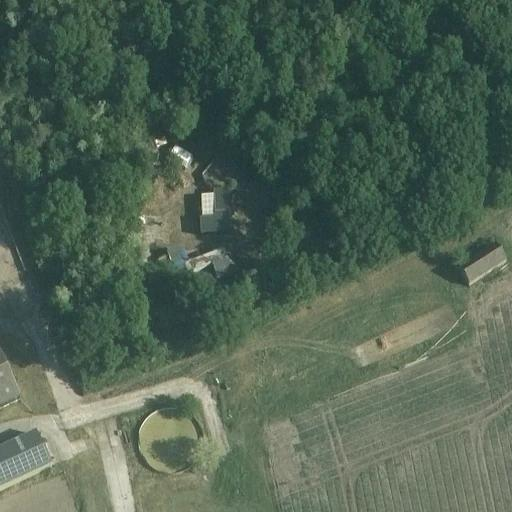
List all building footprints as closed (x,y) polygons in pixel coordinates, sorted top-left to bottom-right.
[(201,237),(215,236),(214,227),(229,225),(227,210),(198,213),(201,237)] [(200,271),(216,272),(218,242),(202,241),(200,271)] [(136,244),(137,259),(178,258),(177,242),(136,244)] [(458,271),(468,288),(506,265),(495,248),(458,271)] [(0,410),(20,402),(0,359),(0,410)] [(212,453),(212,447),(212,439),(209,432),(207,427),(202,421),(196,417),(191,414),(184,411),(178,411),(170,411),(164,413),(158,416),(152,420),(147,426),(143,432),(141,439),(140,446),(141,452),(142,458),(145,465),(150,471),(154,475),(161,479),(169,482),(175,483),(183,482),(189,480),(196,476),(202,472),(207,466),(210,460),(212,453)] [(0,493),(51,469),(36,436),(0,452),(0,493)] [(103,479),(110,511),(133,511),(126,474),(103,479)]
